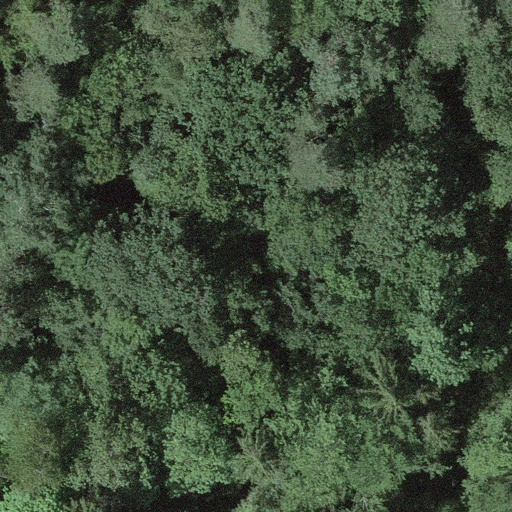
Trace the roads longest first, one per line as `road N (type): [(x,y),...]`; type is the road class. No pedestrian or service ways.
road 1 (track): [(0,443),(123,381),(511,236)]
road 2 (track): [(0,58),(113,0)]
